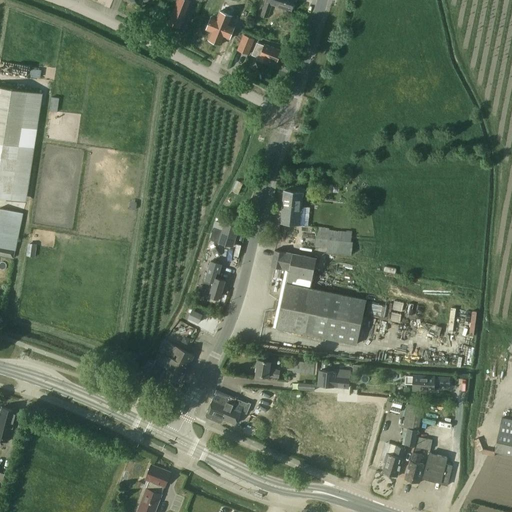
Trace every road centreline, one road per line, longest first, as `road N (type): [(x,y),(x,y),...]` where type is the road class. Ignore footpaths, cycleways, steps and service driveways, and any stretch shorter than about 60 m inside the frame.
road 1 (residential): [(184,417),(228,328),(287,114)]
road 2 (unclassified): [(287,114),(56,0)]
road 3 (tertiary): [(380,511),(278,488),(174,440)]
road 4 (tertiary): [(174,440),(0,367)]
